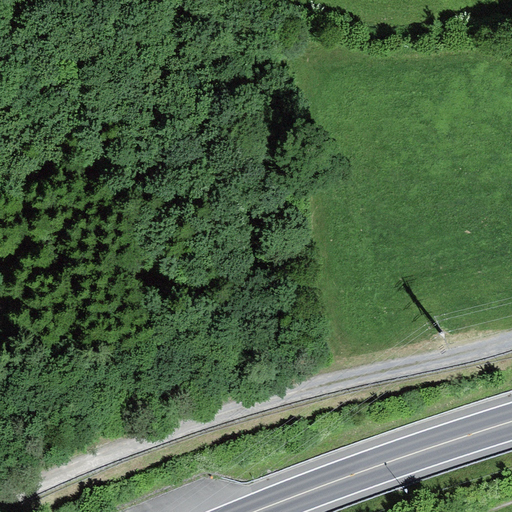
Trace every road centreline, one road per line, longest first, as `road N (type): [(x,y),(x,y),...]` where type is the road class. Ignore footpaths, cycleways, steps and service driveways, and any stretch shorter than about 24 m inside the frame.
road 1 (track): [(0,506),(160,435),(511,338)]
road 2 (trunk): [(511,423),(256,511)]
